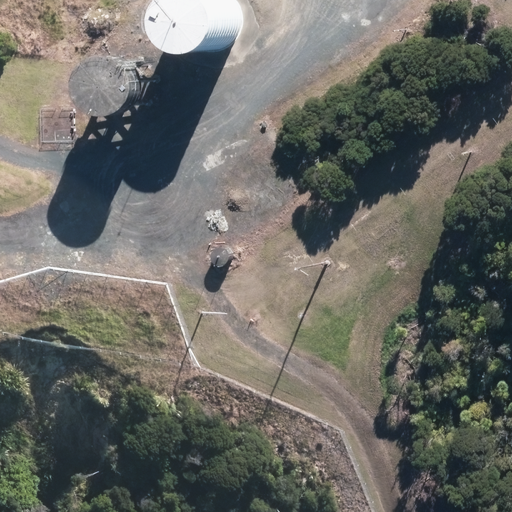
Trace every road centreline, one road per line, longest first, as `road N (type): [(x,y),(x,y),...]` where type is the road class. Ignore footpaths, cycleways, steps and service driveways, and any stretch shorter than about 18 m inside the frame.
road 1 (track): [(0,319),(235,360),(301,390),(357,450),(384,511)]
road 2 (track): [(0,113),(51,154),(144,153),(223,123),(274,75),(308,0)]
road 3 (track): [(511,86),(344,224),(247,319),(235,360)]
